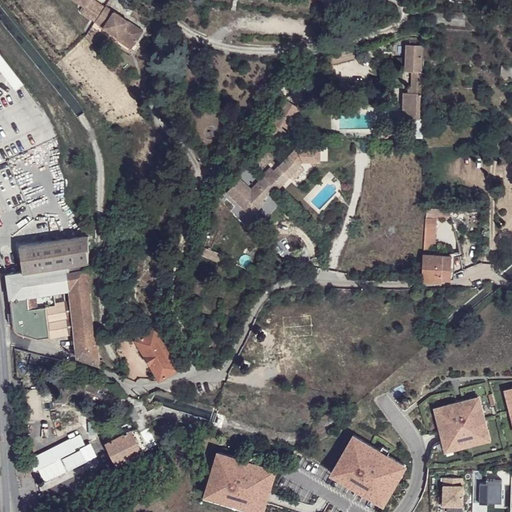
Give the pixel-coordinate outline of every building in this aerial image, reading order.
[(82,0),(81,2),(86,7),(82,11),(95,21),(95,22),(117,39),(118,38),(132,49),(142,36),(106,8),(105,9),(93,0),(82,0)] [(466,14),(430,9),(428,23),(465,27),(466,14)] [(129,53),(132,49),(118,38),(117,39),(115,42),(129,53)] [(424,57),(423,45),(414,44),(414,68),(423,69),(424,57)] [(23,85),(0,54),(0,69),(16,90),(23,85)] [(378,57),(377,65),(403,67),(403,59),(378,57)] [(487,58),(424,57),(423,69),(423,87),(486,91),(487,58)] [(511,77),(511,65),(500,65),(499,77),(511,77)] [(421,72),(414,72),(413,94),(421,94),(421,72)] [(420,119),(421,94),(413,94),(405,93),(404,110),(406,110),(405,119),(420,119)] [(290,102),(275,125),(287,132),(300,108),(290,102)] [(296,148),(290,154),(300,163),(303,161),(320,162),(320,148),(296,148)] [(300,163),(290,154),(286,159),(279,165),(265,179),(263,177),(252,188),(242,178),(228,192),(246,210),(260,196),(263,200),(275,188),(277,190),(291,176),(301,165),(300,163)] [(276,162),(279,165),(286,159),(282,156),(276,162)] [(304,168),(301,165),(291,176),(294,179),(298,175),(304,168)] [(265,202),(263,200),(260,196),(246,210),(251,216),(265,202)] [(426,227),(424,251),(433,252),(434,243),(436,243),(437,228),(426,227)] [(79,357),(91,362),(84,307),(86,237),(52,241),(50,233),(19,237),(22,271),(8,273),(10,300),(12,300),(16,327),(17,330),(20,332),(40,337),(51,337),(46,306),(45,294),(55,292),(70,291),(71,303),(75,331),(79,357)] [(223,252),(206,246),(203,253),(220,260),(223,252)] [(133,251),(127,250),(123,263),(129,265),(133,251)] [(442,279),(451,280),(452,253),(443,253),(443,256),(442,279)] [(442,281),(442,279),(443,256),(436,255),(424,255),(423,255),(422,280),(422,281),(442,281)] [(45,294),(46,306),(56,305),(55,292),(45,294)] [(131,305),(137,301),(133,295),(127,299),(131,305)] [(62,333),(75,331),(71,303),(56,305),(46,306),(51,337),(60,336),(62,333)] [(177,368),(174,364),(155,330),(162,326),(158,319),(133,334),(146,356),(151,365),(160,378),(177,368)] [(178,362),(186,362),(179,350),(174,353),(178,362)] [(28,364),(44,369),(47,359),(39,357),(40,356),(32,353),(28,364)] [(151,365),(146,356),(143,358),(148,366),(151,365)] [(479,397),(471,399),(474,408),(481,406),(479,397)] [(453,449),(482,442),(480,433),(488,431),(481,406),(474,408),(471,399),(442,407),(445,416),(437,418),(443,442),(451,440),(453,449)] [(129,407),(135,420),(140,417),(135,405),(129,407)] [(435,409),(437,418),(445,416),(442,407),(435,409)] [(105,436),(108,442),(122,435),(119,429),(105,436)] [(122,435),(108,442),(118,464),(143,452),(132,430),(122,435)] [(480,433),(482,442),(490,440),(488,431),(480,433)] [(408,467),(355,436),(333,474),(385,505),(400,481),(402,482),(405,477),(403,476),(408,467)] [(451,440),(443,442),(446,451),(453,449),(451,440)] [(70,442),(42,455),(47,465),(75,451),(70,442)] [(80,449),(63,457),(69,468),(86,460),(80,449)] [(250,461),(221,451),(206,499),(247,511),(265,511),(278,470),(258,463),(250,461)] [(60,459),(42,469),(47,479),(65,470),(60,459)] [(463,479),(445,479),(444,506),(463,507),(464,487),(463,487),(463,479)] [(486,483),(480,483),(479,503),(488,503),(488,502),(504,502),(505,480),(486,480),(486,483)]
